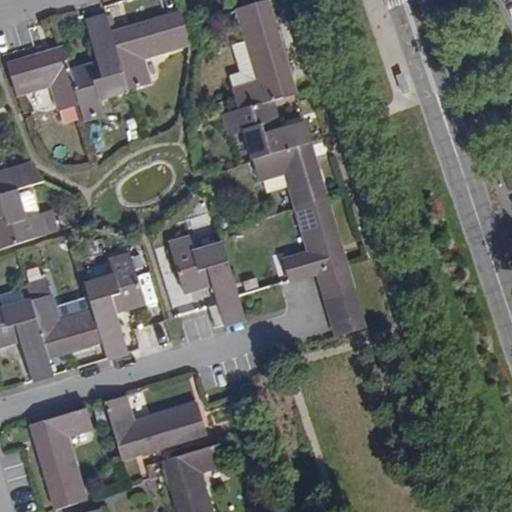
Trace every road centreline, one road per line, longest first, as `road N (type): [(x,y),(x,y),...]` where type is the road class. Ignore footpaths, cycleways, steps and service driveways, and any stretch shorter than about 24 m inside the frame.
road 1 (tertiary): [(405,0),(511,319)]
road 2 (residential): [(0,412),(304,317)]
